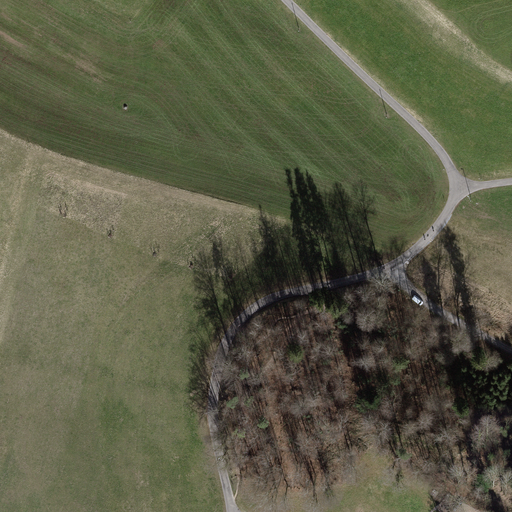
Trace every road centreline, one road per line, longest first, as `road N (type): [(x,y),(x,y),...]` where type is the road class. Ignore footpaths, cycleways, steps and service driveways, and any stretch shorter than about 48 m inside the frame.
road 1 (residential): [(232,511),(212,414),(231,332),(266,300),(399,260),(436,227),(454,188)]
road 2 (unclassified): [(454,188),(433,142),(286,0)]
road 3 (track): [(389,266),(424,302),(511,350)]
